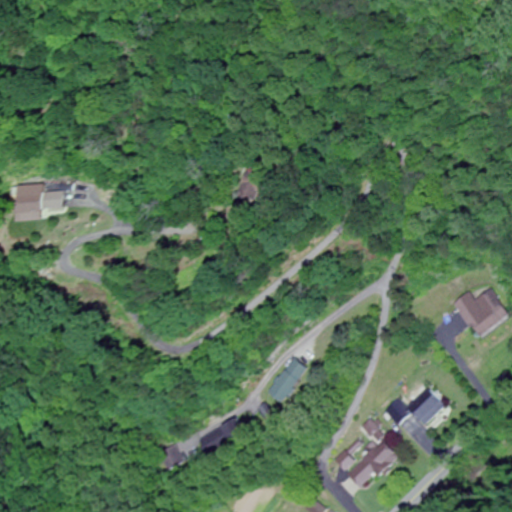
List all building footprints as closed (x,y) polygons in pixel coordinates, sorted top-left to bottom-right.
[(231,206),(255,216),(272,174),(249,164),(231,206)] [(13,187),(14,224),(41,223),(41,213),(60,212),(59,193),(40,194),(40,186),(13,187)] [(476,303),(469,294),(454,305),(479,341),(511,318),(492,291),(476,303)] [(268,394),(284,406),(308,371),(292,359),(268,394)] [(398,427),(414,413),(425,426),(446,408),(430,390),(407,410),(399,400),(385,411),(398,427)] [(248,438),(237,420),(201,443),(212,460),(248,438)] [(376,474),(381,479),(401,458),(383,441),(349,476),(361,489),(376,474)] [(171,472),(186,464),(177,446),(162,454),(171,472)] [(323,511),(316,502),(307,509),(309,511),(323,511)]
